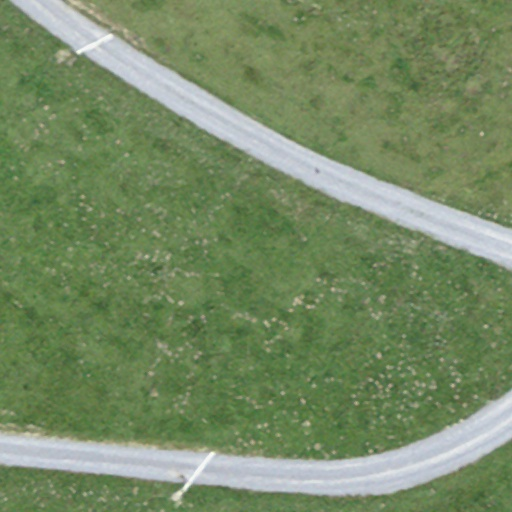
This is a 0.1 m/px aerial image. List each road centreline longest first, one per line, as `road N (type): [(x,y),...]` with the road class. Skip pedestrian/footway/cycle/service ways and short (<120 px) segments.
road 1 (track): [(511,249),(386,195),(297,174),(72,38),(24,0)]
road 2 (track): [(0,456),(317,476),(379,472),(461,447),(511,413)]
